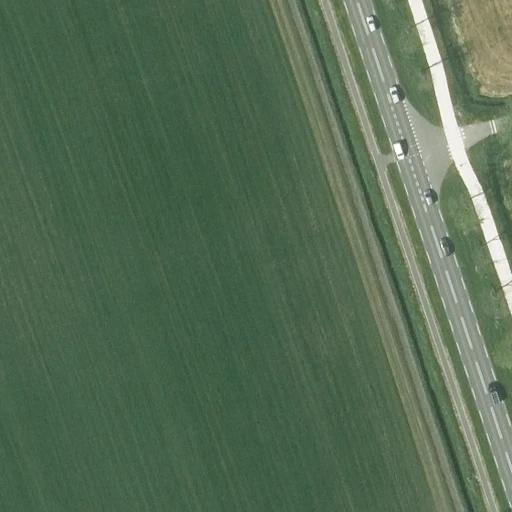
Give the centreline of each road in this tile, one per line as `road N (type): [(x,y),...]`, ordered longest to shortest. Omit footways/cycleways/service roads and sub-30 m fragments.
road 1 (primary): [(511,466),(406,152)]
road 2 (primary): [(406,152),(356,0)]
